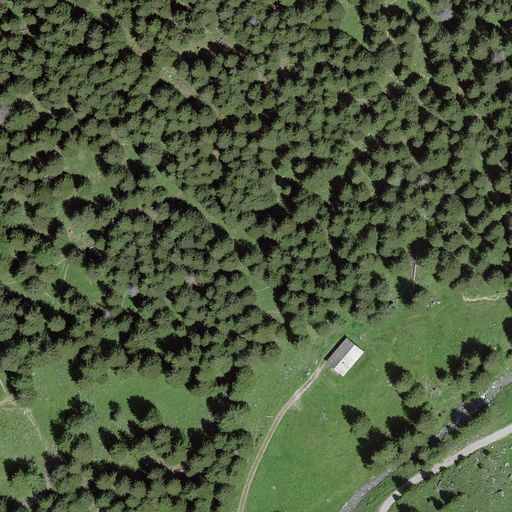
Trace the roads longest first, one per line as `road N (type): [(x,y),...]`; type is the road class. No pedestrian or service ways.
road 1 (track): [(322,368),(279,426),(243,511)]
road 2 (track): [(0,404),(22,404),(52,463),(43,497),(18,511)]
road 3 (track): [(385,511),(479,441),(511,428)]
